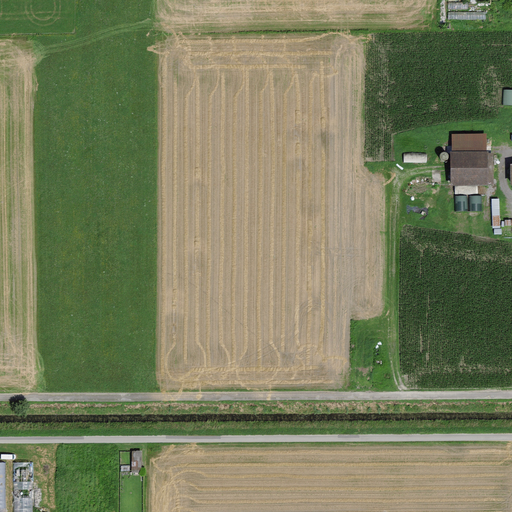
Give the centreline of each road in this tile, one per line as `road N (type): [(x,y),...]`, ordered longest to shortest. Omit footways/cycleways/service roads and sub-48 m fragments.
road 1 (track): [(0,399),(511,393)]
road 2 (unclassified): [(0,440),(511,438)]
